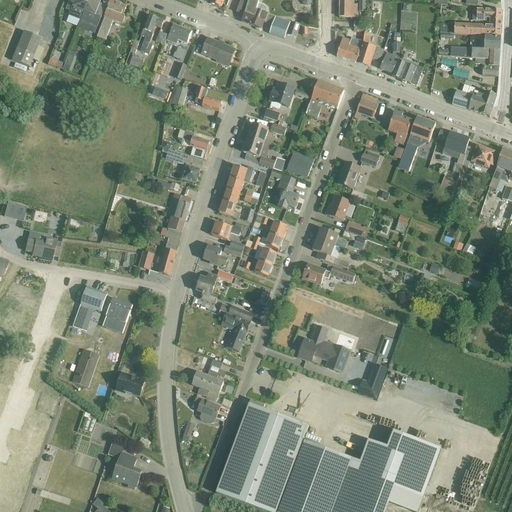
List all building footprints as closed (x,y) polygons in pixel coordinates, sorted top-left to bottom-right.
[(81,21),(84,12),(89,0),(69,0),(68,6),(66,10),(70,12),(68,16),(81,21)] [(81,21),(80,25),(83,26),(85,27),(86,24),(90,26),(97,29),(100,21),(101,18),(106,7),(100,4),(102,0),(100,0),(89,0),(84,12),(81,21)] [(212,0),(211,4),(222,8),(224,0),(212,0)] [(250,0),(241,0),(237,13),(245,16),(242,23),(256,28),(260,29),(261,30),(263,24),(265,24),(265,25),(272,27),(269,34),(285,40),(291,24),(267,15),(268,13),(267,11),(266,9),(261,5),(258,4),(259,3),(250,0)] [(127,7),(111,2),(110,1),(104,18),(105,18),(97,38),(106,41),(113,21),(122,25),(125,17),(123,16),(127,7)] [(340,17),(356,18),(356,9),(353,9),(353,6),(350,6),(350,1),(340,1),(340,17)] [(485,37),(501,39),(501,36),(502,12),(473,10),(472,21),(489,22),(489,27),(455,25),(455,28),(454,32),(454,34),(454,35),(485,37)] [(146,39),(142,48),(141,52),(150,56),(154,45),(150,44),(156,28),(161,30),(164,22),(149,17),(142,37),(146,39)] [(296,38),(300,25),(292,23),(288,35),(296,38)] [(173,25),(170,35),(167,42),(176,46),(178,40),(187,44),(192,32),(173,25)] [(24,32),(16,51),(12,61),(29,68),(33,58),(41,39),(24,32)] [(166,40),(167,36),(159,33),(156,41),(164,44),(166,40)] [(361,50),(356,64),(370,69),(373,62),(379,64),(382,56),(384,51),(383,50),(379,49),(369,46),(368,46),(368,44),(370,44),(371,38),(370,38),(364,36),(363,39),(363,44),(361,50)] [(501,39),(485,37),(484,51),(472,50),(472,51),(451,49),(450,58),(471,60),(488,61),(489,51),(500,52),(501,39)] [(343,39),(337,58),(338,58),(342,59),(346,61),(353,63),(356,64),(361,50),(349,47),(351,41),(343,39)] [(230,64),(235,51),(208,40),(202,55),(221,63),(221,61),(230,64)] [(135,41),(130,54),(136,56),(140,43),(135,41)] [(392,74),(398,62),(395,61),(396,58),(399,58),(400,43),(394,43),(393,56),(386,54),(380,70),(392,74)] [(181,50),(177,60),(182,62),(186,52),(181,50)] [(476,60),(475,65),(482,65),(482,70),(483,70),(482,76),(498,77),(500,52),(489,51),(488,61),(476,60)] [(70,53),(64,69),(69,71),(71,67),(73,62),(75,55),(73,54),(70,53)] [(130,65),(141,69),(144,61),(133,57),(130,65)] [(392,75),(391,77),(401,81),(402,83),(405,84),(407,83),(416,87),(423,69),(417,67),(416,69),(410,67),(398,62),(392,75)] [(174,79),(181,81),(186,67),(180,65),(174,79)] [(469,79),(471,72),(457,68),(454,75),(469,79)] [(344,92),(318,82),(306,115),(318,120),(321,109),(318,108),(319,104),(337,110),(344,92)] [(269,102),(289,108),(295,90),(281,85),(278,93),(273,91),(269,102)] [(456,91),(451,106),(464,110),(489,118),(496,97),(486,93),(484,98),(474,95),(473,97),(475,90),(464,86),(462,93),(456,91)] [(182,108),(188,91),(178,88),(173,105),(182,108)] [(218,113),(221,103),(205,98),(207,91),(199,89),(195,104),(203,106),(202,108),(218,113)] [(310,96),(296,92),(294,96),(309,101),(310,96)] [(363,96),(357,114),(373,120),(378,107),(376,106),(377,101),(363,96)] [(277,122),(280,114),(267,110),(264,118),(277,122)] [(395,113),(388,132),(397,135),(394,143),(403,146),(412,122),(402,118),(403,116),(395,113)] [(401,162),(399,169),(409,173),(417,149),(415,148),(417,142),(418,139),(429,143),(435,126),(417,119),(405,152),(401,162)] [(247,136),(247,139),(266,145),(270,147),(272,143),(265,141),(268,131),(252,125),(249,137),(247,136)] [(286,129),(273,125),(270,132),(284,136),(286,129)] [(194,136),(180,132),(178,138),(182,146),(192,149),(190,156),(203,160),(206,153),(209,143),(193,138),(194,136)] [(441,132),(438,140),(447,143),(445,150),(443,156),(459,161),(457,165),(455,165),(452,173),(459,175),(462,167),(469,148),(467,147),(470,140),(450,133),(450,135),(441,132)] [(247,142),(243,153),(259,159),(263,149),(265,149),(269,151),(270,147),(266,145),(247,139),(246,142),(247,142)] [(469,148),(462,167),(467,169),(471,160),(473,160),(472,163),(488,170),(490,166),(492,167),(496,158),(493,157),(494,154),(478,147),(477,151),(469,148)] [(398,150),(394,159),(401,162),(405,152),(398,150)] [(492,182),(489,189),(501,194),(506,183),(508,184),(509,181),(511,181),(511,153),(503,150),(496,168),(497,169),(492,182)] [(197,185),(201,171),(204,162),(198,161),(188,157),(169,151),(168,155),(166,160),(187,166),(182,181),(197,185)] [(287,171),(307,179),(314,161),(294,153),(287,171)] [(364,155),(361,163),(376,168),(379,161),(380,158),(368,153),(367,157),(364,155)] [(273,170),(275,163),(262,158),(259,165),(273,170)] [(279,158),(276,169),(286,171),(289,160),(279,158)] [(353,191),(361,169),(345,164),(337,185),(353,191)] [(230,179),(243,184),(247,171),(234,167),(230,179)] [(273,173),(271,177),(281,182),(283,177),(273,173)] [(290,195),(295,182),(283,177),(281,182),(278,190),(281,192),(279,197),(282,198),(278,208),(286,211),(288,207),(295,210),(299,198),(290,195)] [(243,184),(230,179),(227,191),(240,195),(243,184)] [(170,190),(177,193),(179,187),(172,184),(170,190)] [(511,190),(507,188),(502,200),(511,204),(511,190)] [(240,195),(227,191),(223,202),(236,206),(240,195)] [(173,210),(167,230),(181,234),(184,222),(185,222),(191,200),(181,197),(175,195),(171,206),(178,208),(177,211),(173,210)] [(255,206),(257,200),(245,197),(244,202),(255,206)] [(351,203),(335,198),(330,210),(328,210),(326,216),(344,223),(351,203)] [(236,206),(223,202),(219,214),(239,220),(240,215),(234,213),(236,206)] [(5,217),(22,222),(25,209),(9,204),(5,217)] [(250,224),(254,212),(248,210),(244,222),(250,224)] [(270,219),(257,215),(255,222),(267,227),(270,219)] [(408,226),(410,220),(401,217),(399,223),(408,226)] [(469,219),(467,226),(473,228),(476,221),(469,219)] [(270,235),(283,240),(287,228),(275,223),(270,235)] [(231,229),(216,224),(212,237),(228,242),(230,235),(239,238),(242,230),(232,227),(231,229)] [(367,231),(349,224),(346,232),(364,238),(367,231)] [(253,233),(264,237),(266,231),(255,227),(253,233)] [(321,230),(317,241),(335,248),(340,249),(344,251),(347,245),(337,241),(339,237),(321,230)] [(358,237),(345,232),(343,238),(356,243),(356,242),(358,237)] [(27,240),(25,252),(53,258),(53,257),(58,258),(61,243),(56,242),(43,239),(43,236),(29,233),(27,240)] [(255,238),(253,244),(259,246),(265,248),(265,247),(278,252),(283,240),(270,235),(268,240),(262,238),(261,240),(255,238)] [(317,241),(313,252),(322,255),(320,261),(333,265),(348,271),(350,265),(336,260),(340,249),(335,248),(317,241)] [(232,242),(230,248),(243,253),(245,247),(232,242)] [(253,244),(251,249),(257,252),(259,246),(253,244)] [(456,244),(454,251),(460,253),(463,246),(456,244)] [(169,277),(178,248),(167,245),(163,260),(158,259),(157,264),(161,265),(158,274),(169,277)] [(243,253),(230,248),(225,247),(223,253),(241,259),(243,253)] [(210,265),(224,270),(227,261),(219,259),(221,252),(208,248),(204,261),(211,263),(210,265)] [(259,262),(272,267),(277,255),(264,250),(259,262)] [(143,254),(139,268),(150,271),(154,257),(143,254)] [(0,282),(9,264),(0,260),(0,282)] [(272,267),(259,262),(255,273),(267,279),(272,267)] [(246,263),(243,270),(249,272),(252,265),(246,263)] [(328,266),(326,272),(308,265),(302,280),(321,287),(324,279),(329,281),(330,276),(353,284),(356,276),(328,266)] [(430,272),(438,275),(441,268),(433,265),(430,272)] [(218,272),(216,278),(217,278),(231,283),(233,277),(218,272)] [(211,297),(217,278),(216,278),(209,275),(207,280),(201,278),(196,292),(203,294),(201,300),(215,305),(217,299),(211,297)] [(393,289),(383,286),(381,293),(390,296),(393,289)] [(78,315),(73,328),(80,330),(85,332),(88,325),(93,310),(96,311),(101,313),(107,296),(87,289),(82,303),(78,315)] [(113,300),(107,318),(113,320),(116,321),(115,325),(113,331),(123,334),(126,325),(133,307),(125,304),(113,300)] [(232,309),(223,305),(220,312),(229,316),(250,324),(254,316),(232,308),(232,309)] [(247,333),(250,324),(226,315),(223,324),(235,330),(233,337),(232,336),(227,349),(239,354),(247,333)] [(305,341),(299,359),(303,360),(311,363),(312,360),(315,354),(330,359),(330,360),(326,369),(342,375),(348,360),(351,353),(335,347),(323,342),(327,331),(317,327),(311,343),(305,341)] [(101,356),(85,351),(74,384),(89,389),(101,356)] [(197,373),(192,386),(199,389),(205,391),(207,385),(209,385),(211,379),(216,380),(217,377),(218,374),(220,370),(220,369),(222,366),(213,362),(211,367),(207,377),(197,373)] [(363,382),(359,394),(375,400),(386,371),(374,367),(368,384),(363,382)] [(218,374),(217,377),(224,380),(227,373),(220,370),(218,374)] [(130,377),(123,374),(117,392),(126,395),(127,394),(140,399),(146,384),(129,378),(130,377)] [(199,389),(197,395),(206,398),(206,399),(216,403),(218,396),(224,383),(216,380),(211,379),(209,385),(207,385),(205,391),(199,389)] [(43,396),(41,401),(54,406),(56,401),(43,396)] [(432,396),(431,401),(456,407),(458,402),(432,396)] [(210,424),(214,423),(220,409),(197,399),(197,400),(194,407),(193,408),(199,411),(198,412),(202,414),(200,417),(202,421),(210,424)] [(265,407),(251,401),(217,495),(262,511),(277,511),(309,427),(278,416),(264,411),(265,407)] [(28,406),(12,464),(35,471),(51,412),(28,406)] [(87,418),(83,430),(92,433),(96,421),(87,418)] [(188,424),(182,442),(188,444),(194,426),(188,424)] [(279,511),(376,511),(380,502),(408,511),(418,511),(441,450),(394,433),(388,449),(369,442),(361,464),(305,443),(279,511)] [(488,481),(498,449),(489,446),(489,445),(479,442),(469,476),(488,481)] [(113,480),(129,486),(128,489),(135,491),(136,489),(137,489),(142,473),(131,469),(132,467),(134,468),(137,460),(122,454),(124,449),(113,445),(109,456),(120,460),(113,480)] [(0,511),(20,511),(33,475),(0,463),(0,511)] [(98,510),(96,511),(108,511),(102,507),(104,505),(98,500),(93,506),(98,510)]
